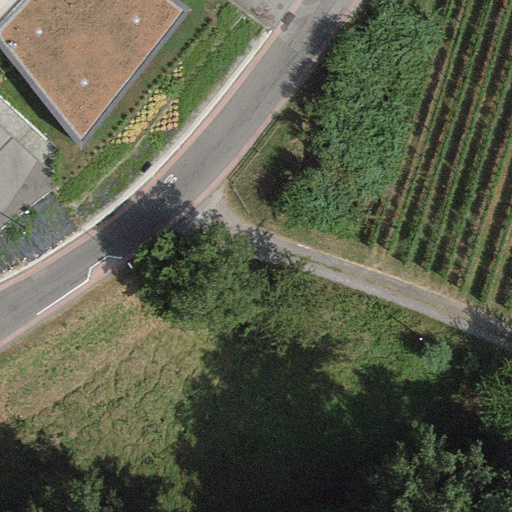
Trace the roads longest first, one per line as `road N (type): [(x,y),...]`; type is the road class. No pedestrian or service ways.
road 1 (tertiary): [(323,0),(176,198),(0,311)]
road 2 (track): [(176,198),(199,218),(511,343)]
